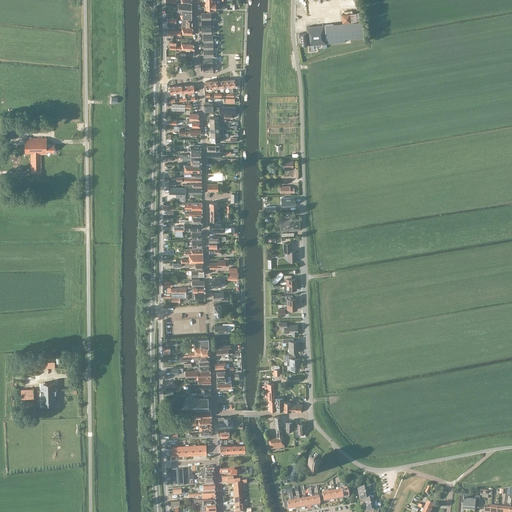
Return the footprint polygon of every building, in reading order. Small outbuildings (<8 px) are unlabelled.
[(175,7),(174,8),(177,8),(176,10),(191,12),(191,5),(166,2),(166,6),(175,7)] [(191,12),(176,10),(177,8),(174,8),(174,10),(173,10),(173,14),(181,14),(181,18),(191,19),(192,14),(191,14),(191,12)] [(210,12),(210,13),(201,13),(201,20),(211,20),(211,19),(211,14),(213,14),(213,12),(210,12)] [(357,21),(356,13),(341,14),(342,23),(357,21)] [(183,19),(183,24),(178,24),(178,27),(181,27),(192,28),(192,19),(186,19),(183,19)] [(213,19),(211,19),(211,20),(201,20),(201,27),(211,27),(211,26),(211,21),(213,21),(213,19)] [(306,33),(299,34),(300,45),(308,44),(308,45),(345,42),(345,39),(363,37),(361,21),(306,27),(306,33)] [(214,26),(211,26),(211,27),(201,27),(201,34),(211,34),(211,28),(214,28),(214,26)] [(212,34),(212,35),(203,36),(203,43),(213,43),(213,41),(213,36),(215,36),(215,34),(212,34)] [(215,41),(213,41),(213,43),(203,43),(203,50),(213,49),(213,48),(213,43),(215,43),(215,41)] [(211,57),(212,58),(213,57),(213,56),(213,50),(216,50),(216,48),(213,48),(213,49),(203,50),(203,57),(211,57)] [(194,56),(193,50),(185,50),(185,53),(178,53),(178,60),(185,60),(185,56),(189,57),(189,56),(194,56)] [(215,56),(213,56),(213,57),(212,58),(202,58),(202,65),(212,64),(212,63),(212,58),(215,58),(215,56)] [(215,63),(212,63),(212,64),(202,65),(203,73),(213,72),(212,65),(215,65),(215,63)] [(233,92),(232,86),(235,86),(235,88),(239,87),(238,81),(235,82),(235,79),(228,80),(229,87),(230,93),(233,92)] [(203,104),(204,112),(216,112),(219,112),(219,107),(216,107),(215,104),(208,104),(208,102),(205,102),(205,104),(203,104)] [(14,122),(6,122),(6,138),(14,138),(14,122)] [(196,137),(196,135),(200,135),(200,128),(185,128),(185,130),(179,130),(179,134),(192,134),(192,137),(196,137)] [(46,138),(24,138),(25,154),(30,154),(30,171),(41,171),(41,154),(46,154),(46,151),(54,151),(54,145),(46,145),(46,138)] [(207,184),(207,190),(217,191),(217,187),(222,187),(222,182),(217,182),(217,184),(207,184)] [(169,187),(169,194),(175,194),(175,197),(183,197),(183,194),(185,194),(185,191),(189,191),(189,194),(201,194),(201,187),(184,187),(184,188),(169,187)] [(294,198),(281,198),(281,206),(294,206),(294,198)] [(280,219),(280,224),(278,224),(278,225),(280,225),(280,229),(299,229),(299,218),(280,219)] [(202,229),(202,223),(184,223),(184,227),(174,227),(174,231),(176,231),(176,234),(182,234),(182,231),(185,231),(184,229),(202,229)] [(223,232),(223,223),(209,223),(209,225),(209,226),(209,228),(209,229),(212,229),(212,232),(223,232)] [(209,237),(209,245),(216,245),(216,242),(218,242),(218,241),(225,241),(225,237),(209,237)] [(290,243),(283,243),(283,248),(284,248),(284,253),(288,253),(288,262),(296,261),(295,251),(290,251),(290,243)] [(209,245),(209,249),(209,253),(217,253),(217,255),(221,255),(221,247),(216,247),(216,245),(209,245)] [(181,259),(181,263),(203,262),(203,254),(188,255),(189,259),(181,259)] [(278,276),(280,277),(284,273),(280,269),(273,277),(276,279),(278,276)] [(286,281),(286,284),(296,284),(296,278),(292,279),(292,275),(284,275),(284,281),(286,281)] [(215,280),(211,280),(211,287),(221,287),(220,283),(223,283),(222,277),(215,277),(215,280)] [(296,290),(296,284),(286,284),(284,284),(284,293),(292,293),(292,290),(296,290)] [(171,298),(185,298),(185,293),(189,293),(194,293),(194,292),(204,292),(204,287),(192,287),(192,288),(188,288),(188,289),(186,289),(186,288),(171,289),(171,298)] [(223,292),(213,293),(213,299),(221,298),(221,301),(228,301),(228,296),(223,296),(223,292)] [(287,301),(287,304),(297,304),(297,298),(292,299),(292,295),(284,295),(284,301),(287,301)] [(284,307),(284,309),(278,309),(278,315),(285,315),(285,313),(293,313),(292,310),(297,310),(297,304),(287,304),(287,307),(284,307)] [(205,318),(205,312),(195,313),(195,317),(196,317),(197,321),(195,322),(196,327),(193,327),(193,331),(195,331),(195,328),(205,328),(205,325),(203,325),(203,318),(205,318)] [(279,323),(279,327),(284,327),(284,333),(292,333),(292,335),(297,335),(297,332),(297,325),(287,326),(287,322),(279,323)] [(215,334),(228,333),(229,332),(229,330),(234,330),(234,323),(222,324),(222,325),(214,326),(215,334)] [(194,343),(195,347),(208,346),(207,338),(190,340),(191,343),(194,343)] [(282,338),(282,339),(279,340),(279,342),(282,342),(282,343),(289,343),(289,353),(298,353),(298,341),(293,341),(293,338),(282,338)] [(228,353),(228,349),(231,349),(230,345),(218,346),(218,348),(216,348),(216,354),(228,353)] [(208,346),(195,347),(193,347),(194,352),(188,353),(188,356),(201,355),(209,355),(208,346)] [(295,358),(295,355),(285,355),(285,361),(287,361),(287,365),(287,366),(290,366),(290,370),(298,370),(298,363),(299,363),(299,358),(295,358)] [(198,377),(197,377),(198,384),(196,384),(190,384),(190,390),(211,389),(211,384),(210,377),(198,377)] [(268,400),(269,400),(269,411),(275,411),(275,400),(274,383),(267,384),(268,400)] [(53,384),(42,385),(42,391),(40,391),(40,392),(41,392),(41,395),(40,395),(42,395),(42,402),(45,402),(46,402),(49,401),(49,403),(54,403),(54,394),(55,394),(55,390),(54,390),(53,384)] [(21,399),(34,399),(33,389),(21,390),(21,399)] [(186,398),(183,401),(184,406),(187,409),(208,408),(208,397),(186,398)] [(275,398),(275,411),(283,411),(283,402),(283,401),(278,401),(278,398),(275,398)] [(290,402),(283,402),(283,411),(302,412),(302,404),(290,404),(290,402)] [(282,435),(280,416),(274,417),(276,437),(268,438),(269,448),(284,446),(283,440),(282,435)] [(219,418),(219,421),(217,421),(217,425),(218,425),(218,429),(233,428),(232,420),(231,420),(231,418),(222,418),(219,418)] [(283,433),(285,433),(289,433),(289,431),(291,431),(292,422),(286,422),(286,428),(283,428),(283,433)] [(295,430),(295,437),(300,436),(299,434),(305,433),(305,424),(297,424),(297,430),(295,430)] [(228,430),(218,430),(218,436),(221,436),(221,438),(229,438),(228,430)] [(311,475),(311,474),(312,475),(317,470),(316,469),(317,469),(313,465),(313,466),(311,465),(307,469),(308,470),(307,471),(311,475)] [(201,470),(202,475),(204,475),(213,474),(213,475),(214,474),(214,469),(211,469),(211,466),(205,466),(205,469),(201,470)] [(289,482),(295,483),(298,468),(292,467),(289,482)] [(182,470),(172,471),(173,486),(183,485),(182,470)] [(340,489),(341,491),(342,499),(349,498),(348,497),(351,496),(350,489),(347,490),(347,487),(340,489)] [(328,491),(328,493),(330,501),(336,500),(334,492),(334,489),(331,490),(331,491),(328,491)] [(289,494),(290,500),(290,502),(287,503),(286,502),(283,503),(284,510),(288,509),(288,511),(294,510),(293,502),(292,500),(293,500),(292,493),(289,494)] [(359,502),(362,501),(368,500),(368,496),(372,495),(371,493),(358,496),(359,502)] [(461,504),(464,504),(463,510),(467,511),(470,511),(474,511),(475,509),(479,509),(480,497),(462,496),(461,504)] [(362,501),(363,507),(377,504),(376,502),(372,503),(371,499),(368,500),(362,501)]
